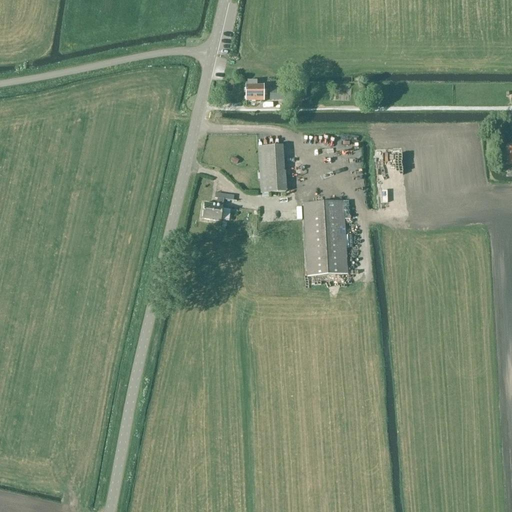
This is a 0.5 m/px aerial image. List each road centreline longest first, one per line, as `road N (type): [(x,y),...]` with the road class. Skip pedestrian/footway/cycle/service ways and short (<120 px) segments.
road 1 (tertiary): [(109,511),(212,55)]
road 2 (unclassified): [(0,83),(167,51),(212,55)]
